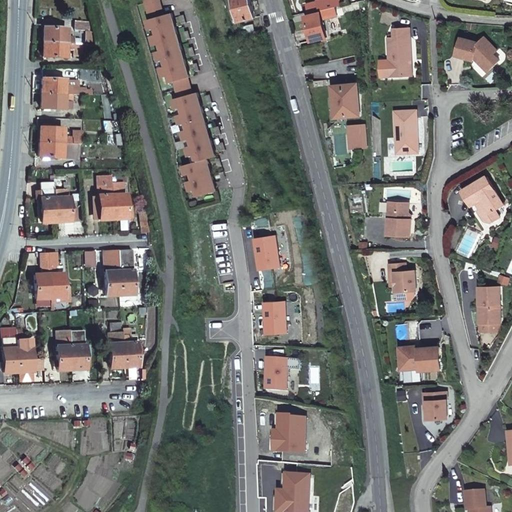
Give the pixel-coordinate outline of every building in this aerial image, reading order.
[(160,0),(147,0),(193,161),(186,165),(199,193),(218,189),(209,158),(217,154),(172,14),(163,15),(160,0)] [(253,0),(237,0),(242,21),(257,17),(253,0)] [(332,13),(329,3),(318,7),(319,10),(305,15),(314,41),(328,36),(321,16),(332,13)] [(44,27),(43,42),(66,43),(74,43),(74,36),(67,36),(67,28),(44,27)] [(389,38),(391,77),(410,76),(409,60),(412,60),(411,28),(394,29),(395,37),(389,38)] [(462,38),(457,56),(474,61),(475,58),(488,72),(500,61),(494,54),(498,50),(486,37),(480,43),(462,38)] [(82,56),(83,44),(74,43),(66,43),(43,42),(43,51),(43,56),(66,57),(66,49),(73,50),(72,56),(82,56)] [(359,73),(337,77),(344,109),(365,105),(359,73)] [(72,94),(86,94),(86,90),(80,89),(80,83),(73,83),(73,88),(65,87),(65,79),(42,78),(41,93),(70,94),(72,94)] [(70,94),(41,93),(41,107),(64,108),(64,100),(72,101),(72,94),(70,94)] [(417,110),(396,111),(397,154),(416,153),(416,137),(418,137),(417,110)] [(78,143),(83,143),(83,130),(73,130),(73,136),(63,136),(63,128),(40,127),(39,141),(65,142),(78,143)] [(65,142),(39,141),(39,156),(77,157),(78,143),(65,142)] [(111,185),(110,174),(96,175),(97,185),(99,218),(113,217),(111,191),(111,185)] [(504,205),(487,177),(463,191),(472,206),(479,202),(482,207),(480,208),(488,220),(493,222),(500,218),(495,211),(504,205)] [(54,189),(54,181),(40,181),(42,221),(56,221),(55,201),(54,189)] [(113,217),(120,216),(133,216),(132,200),(127,201),(126,185),(111,185),(111,191),(113,217)] [(55,201),(56,221),(77,219),(76,206),(69,207),(68,188),(54,189),(55,201)] [(390,202),(388,235),(410,236),(411,219),(408,219),(409,215),(409,203),(390,202)] [(148,226),(145,211),(137,211),(141,231),(149,231),(148,226)] [(289,232),(258,237),(263,269),(293,263),(289,232)] [(119,295),(118,251),(104,252),(105,296),(119,295)] [(132,251),(118,251),(119,295),(134,295),(133,259),(132,251)] [(50,298),(48,253),(40,254),(40,267),(42,267),(42,274),(34,274),(35,298),(50,298)] [(56,253),(48,253),(50,298),(69,297),(69,287),(63,287),(63,265),(57,265),(56,253)] [(390,264),(391,280),(396,280),(396,286),(397,293),(398,292),(407,292),(417,291),(415,270),(407,271),(406,263),(390,264)] [(501,275),(498,282),(508,285),(510,278),(501,275)] [(500,287),(480,287),(480,305),(482,305),(482,324),(501,324),(500,287)] [(398,292),(399,300),(407,300),(407,292),(398,292)] [(287,300),(267,302),(268,333),(288,333),(287,300)] [(146,361),(146,356),(138,357),(138,334),(131,335),(131,327),(123,328),(124,332),(125,367),(139,366),(139,362),(146,361)] [(70,337),(69,330),(55,330),(56,369),(71,369),(70,337)] [(1,333),(2,338),(3,366),(0,365),(0,370),(3,371),(3,372),(17,371),(15,339),(15,332),(1,333)] [(110,367),(125,367),(124,332),(109,332),(110,367)] [(70,337),(71,369),(86,368),(85,344),(77,345),(77,337),(70,337)] [(32,360),(31,338),(15,339),(17,371),(20,371),(21,381),(33,381),(32,371),(32,360)] [(417,346),(401,347),(403,370),(422,368),(422,371),(442,369),(441,347),(418,348),(417,346)] [(292,357),(270,356),(268,388),(289,389),(292,357)] [(43,359),(32,360),(32,371),(43,370),(43,359)] [(448,391),(425,393),(426,401),(428,401),(429,419),(449,418),(448,391)] [(309,417),(279,416),(276,449),(307,452),(309,417)] [(310,511),(312,474),(283,473),(281,511),(289,511),(310,511)] [(486,490),(468,491),(469,509),(472,509),(475,509),(474,511),(492,511),(492,507),(488,507),(486,490)]
